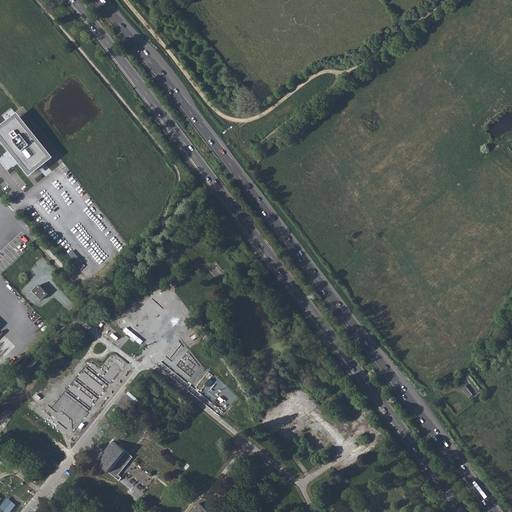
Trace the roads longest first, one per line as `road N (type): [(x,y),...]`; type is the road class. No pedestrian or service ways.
road 1 (trunk): [(494,511),(99,0)]
road 2 (trunk): [(74,0),(464,511)]
road 3 (track): [(124,0),(227,118),(257,117),(314,75),(352,70)]
road 4 (unclassified): [(0,396),(95,301),(0,198)]
road 5 (track): [(95,301),(202,182)]
road 6 (track): [(444,0),(338,85)]
